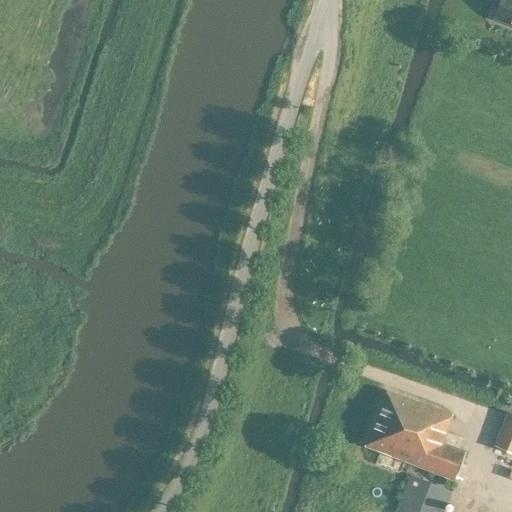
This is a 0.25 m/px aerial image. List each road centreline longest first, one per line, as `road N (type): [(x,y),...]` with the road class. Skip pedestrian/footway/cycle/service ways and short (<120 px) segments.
road 1 (track): [(328,0),(330,58),(284,318),(301,342),(466,410),(486,443),(477,468),(509,511)]
road 2 (unclassified): [(162,511),(190,466),(223,369),(326,0)]
